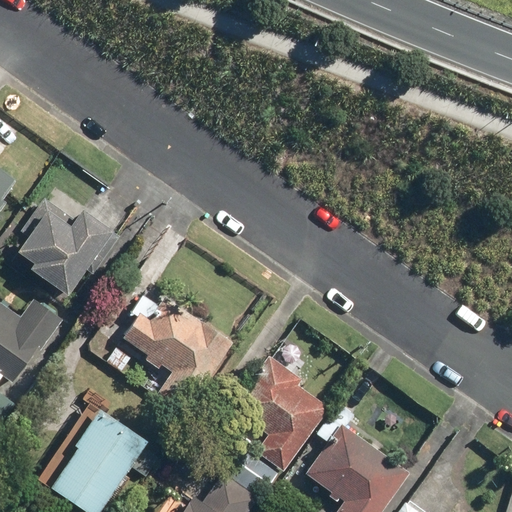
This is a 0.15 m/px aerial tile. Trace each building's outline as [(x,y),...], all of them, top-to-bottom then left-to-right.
[(0,210),(21,182),(0,166),(0,210)] [(113,229),(84,209),(77,220),(45,198),(23,230),(29,234),(18,250),(30,259),(26,266),(69,295),(113,229)] [(0,373),(16,384),(64,317),(35,297),(22,315),(0,299),(0,373)] [(151,319),(140,312),(122,340),(149,357),(148,359),(160,367),(162,363),(173,370),(158,395),(187,414),(234,340),(197,316),(192,325),(176,315),(179,311),(163,300),(151,319)] [(285,471),(331,407),(296,381),(301,374),(275,355),(237,409),(272,434),(259,451),(285,471)] [(0,394),(0,423),(14,404),(0,394)] [(102,511),(150,437),(91,399),(38,481),(86,511),(102,511)] [(344,503),(337,511),(380,511),(410,471),(341,422),(304,475),(344,503)] [(230,477),(260,498),(278,473),(247,452),(230,477)] [(230,477),(222,472),(202,501),(190,493),(176,511),(250,511),(260,498),(230,477)] [(418,511),(404,502),(397,511),(418,511)]
